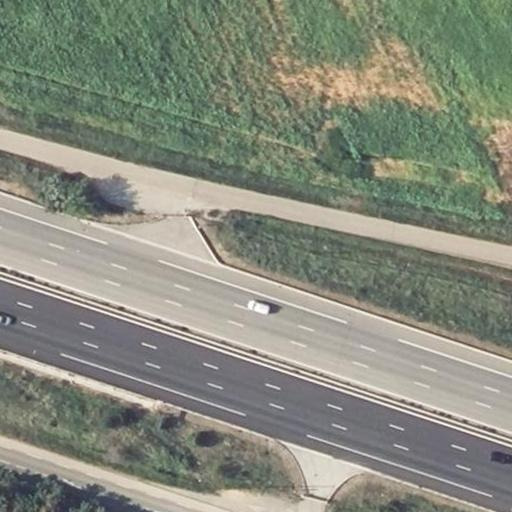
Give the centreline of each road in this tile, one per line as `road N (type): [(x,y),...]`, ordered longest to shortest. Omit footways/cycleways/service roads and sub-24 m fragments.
road 1 (motorway): [(0,303),(511,468)]
road 2 (motorway): [(511,396),(0,231)]
road 3 (unclassified): [(0,138),(511,259)]
road 4 (tertiary): [(159,511),(0,458)]
